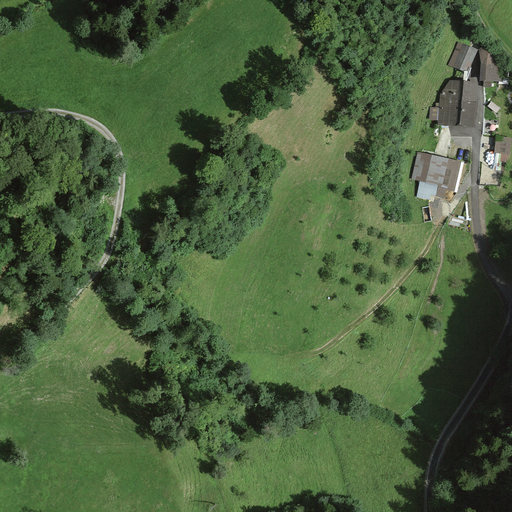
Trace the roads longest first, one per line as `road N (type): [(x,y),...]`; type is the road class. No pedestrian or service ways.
road 1 (track): [(0,115),(84,118),(114,141),(122,167),(107,254),(80,289),(0,359)]
road 2 (track): [(477,51),(475,210),(485,259),(511,296)]
